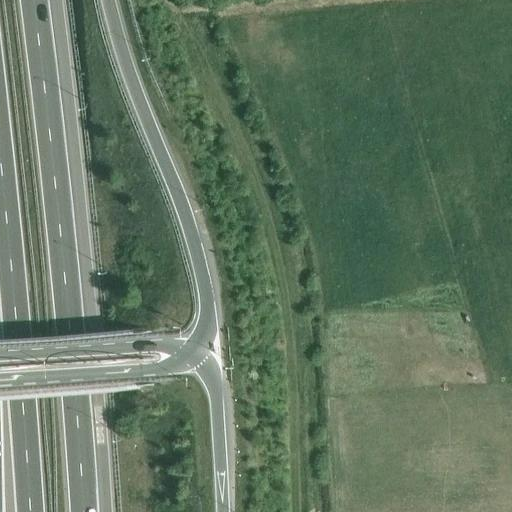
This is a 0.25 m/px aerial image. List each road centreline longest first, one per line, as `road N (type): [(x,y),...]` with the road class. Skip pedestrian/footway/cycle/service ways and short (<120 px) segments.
road 1 (trunk): [(82,511),(32,0)]
road 2 (trunk): [(196,356),(210,313),(202,277),(108,0)]
road 3 (trunk): [(10,249),(29,511)]
road 4 (secondary): [(0,380),(165,369),(196,356)]
road 5 (secondary): [(196,356),(163,347),(0,356)]
road 6 (trunk): [(224,511),(217,394),(196,356)]
